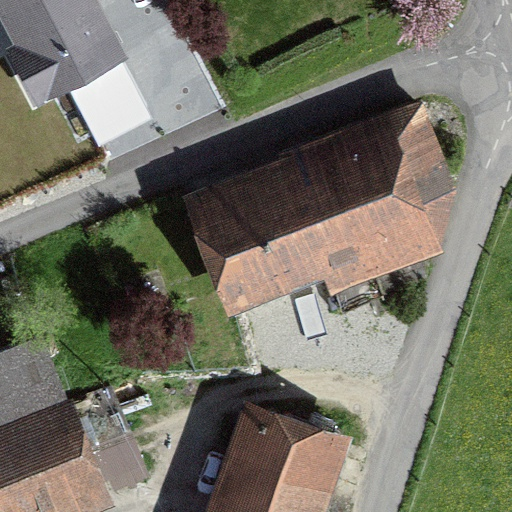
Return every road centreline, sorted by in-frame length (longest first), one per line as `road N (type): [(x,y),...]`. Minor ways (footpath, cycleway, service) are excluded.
road 1 (residential): [(0,249),(336,99),(449,63),(511,82)]
road 2 (residential): [(383,511),(511,88)]
